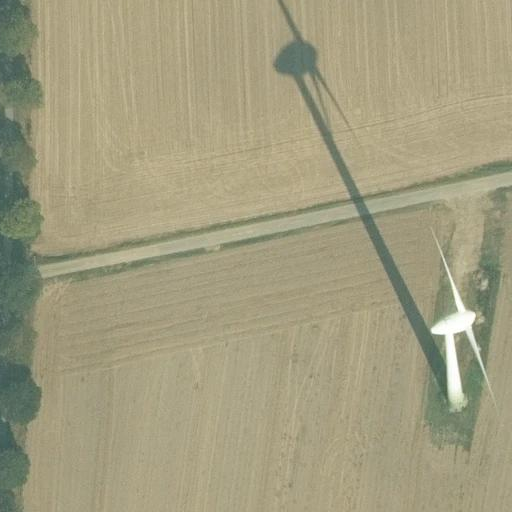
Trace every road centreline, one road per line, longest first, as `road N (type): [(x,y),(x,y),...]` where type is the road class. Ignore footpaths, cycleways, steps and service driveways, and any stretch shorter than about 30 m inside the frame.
road 1 (track): [(0,273),(64,270),(511,182)]
road 2 (track): [(468,190),(450,356)]
